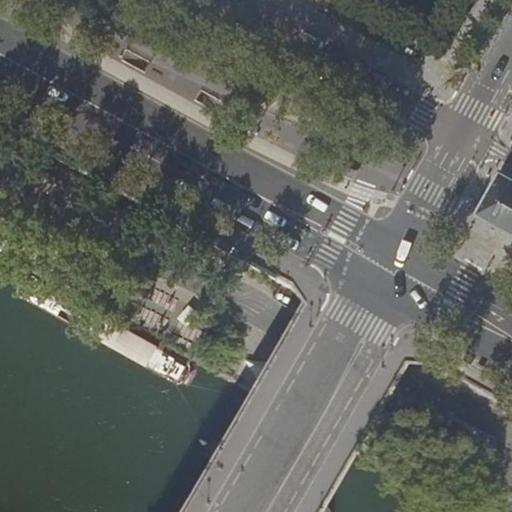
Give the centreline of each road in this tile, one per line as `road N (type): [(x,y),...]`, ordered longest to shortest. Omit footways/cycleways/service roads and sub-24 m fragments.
road 1 (primary): [(0,53),(390,265)]
road 2 (tertiary): [(248,511),(390,265)]
road 3 (residential): [(217,0),(465,136)]
road 4 (residential): [(465,136),(390,265)]
road 5 (primary): [(511,333),(390,265)]
